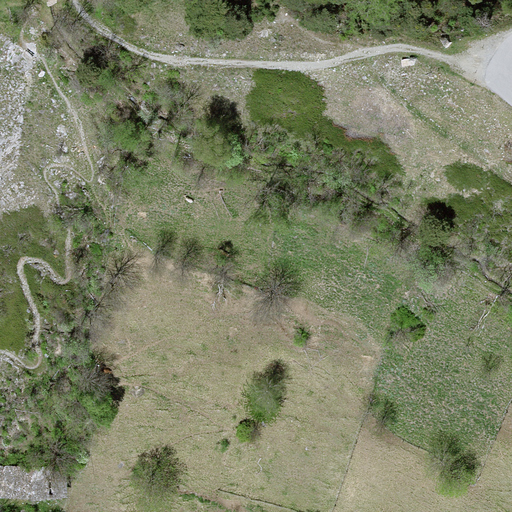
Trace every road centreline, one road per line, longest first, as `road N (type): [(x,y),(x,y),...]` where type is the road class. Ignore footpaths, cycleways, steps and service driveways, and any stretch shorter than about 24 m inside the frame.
road 1 (track): [(74,0),(88,22),(146,55),(290,66),(364,52)]
road 2 (track): [(364,52),(383,88),(427,128),(511,185)]
road 3 (track): [(364,52),(391,47),(464,61),(490,57)]
